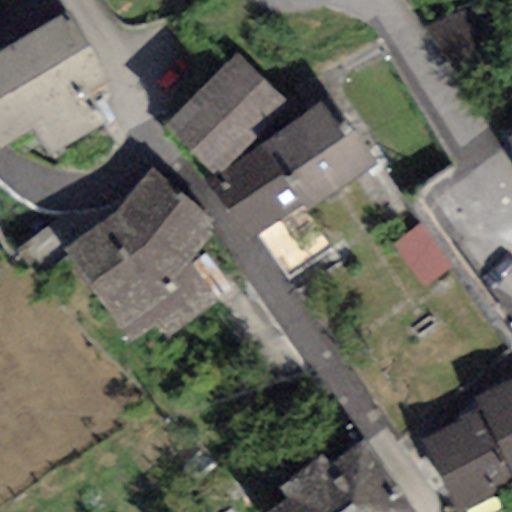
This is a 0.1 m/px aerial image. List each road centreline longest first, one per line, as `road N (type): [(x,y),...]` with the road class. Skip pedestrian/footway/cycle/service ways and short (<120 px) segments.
road 1 (residential): [(145,138),(210,202),(425,511)]
road 2 (residential): [(0,159),(59,189),(88,187),(111,179),(145,138)]
road 3 (residential): [(145,138),(115,53),(78,0)]
